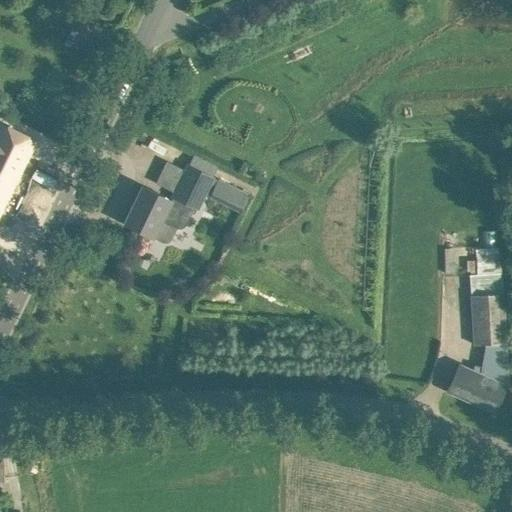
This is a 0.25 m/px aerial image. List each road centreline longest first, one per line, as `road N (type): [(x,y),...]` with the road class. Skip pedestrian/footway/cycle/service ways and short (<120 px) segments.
road 1 (unclassified): [(511,442),(393,400),(116,402),(0,416)]
road 2 (tertiary): [(0,342),(153,21)]
